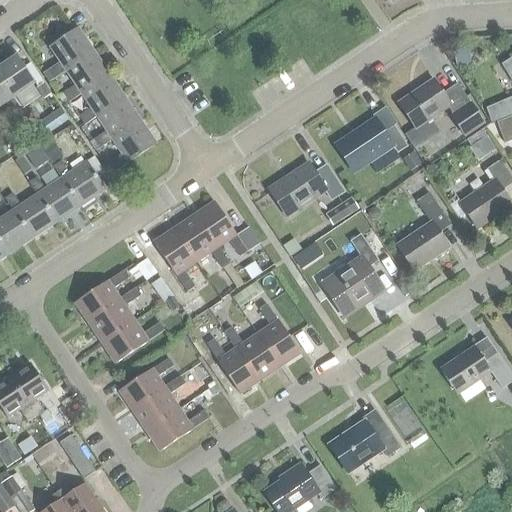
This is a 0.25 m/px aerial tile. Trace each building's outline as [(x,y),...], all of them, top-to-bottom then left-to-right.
[(53,81),(65,73),(95,53),(79,29),(49,49),(59,64),(47,72),(53,81)] [(337,60),(343,56),(335,44),(329,48),(337,60)] [(95,53),(65,73),(75,87),(64,95),(69,103),(80,95),(110,75),(95,53)] [(16,57),(0,67),(0,80),(13,99),(7,102),(16,116),(25,110),(16,97),(34,84),(24,68),(16,57)] [(511,59),(502,66),(511,82),(511,59)] [(30,64),(24,68),(34,84),(37,88),(43,83),(30,64)] [(110,75),(80,95),(90,110),(79,118),(84,125),(96,119),(126,99),(110,75)] [(0,126),(3,125),(0,119),(0,107),(7,102),(13,99),(0,80),(0,126)] [(401,103),(417,128),(449,106),(454,114),(452,116),(465,135),(485,122),(471,103),(459,85),(444,94),(435,80),(401,103)] [(37,88),(35,89),(43,100),(51,95),(43,83),(37,88)] [(126,99),(96,119),(106,133),(95,141),(100,149),(111,142),(141,122),(126,99)] [(57,113),(50,117),(57,128),(64,124),(57,113)] [(337,146),(354,172),(394,146),(399,153),(407,147),(393,126),(385,132),(376,120),(337,146)] [(511,120),(499,125),(507,146),(511,144),(511,120)] [(111,142),(121,156),(110,163),(116,173),(157,145),(141,122),(111,142)] [(438,133),(431,122),(417,131),(424,142),(438,133)] [(415,129),(404,136),(413,149),(424,142),(417,131),(415,129)] [(469,149),(478,163),(495,151),(487,137),(482,140),(479,135),(467,142),(470,148),(469,149)] [(51,141),(41,148),(52,164),(62,157),(51,141)] [(413,153),(402,160),(410,172),(421,165),(413,153)] [(463,204),(479,228),(511,206),(511,204),(503,191),(511,185),(511,179),(500,162),(488,170),(496,183),(463,204)] [(80,209),(105,193),(106,192),(87,163),(69,174),(62,163),(54,168),(61,179),(80,209)] [(333,200),(344,193),(345,192),(328,167),(316,175),(309,165),(270,190),(289,218),(327,192),(333,200)] [(56,225),(80,209),(61,179),(45,190),(38,179),(29,184),(36,196),(56,225)] [(36,196),(20,207),(12,195),(4,201),(12,212),(31,241),(56,225),(36,196)] [(416,203),(430,225),(398,246),(416,272),(451,248),(442,233),(450,227),(428,195),(416,203)] [(332,226),(358,210),(350,199),(325,215),(332,226)] [(218,251),(220,249),(230,242),(242,258),(249,253),(244,247),(238,237),(239,237),(239,236),(216,203),(196,217),(218,251)] [(0,245),(7,257),(31,241),(12,212),(0,219),(0,245)] [(177,230),(199,263),(213,254),(224,270),(231,265),(220,249),(218,251),(196,217),(177,230)] [(354,221),(346,226),(353,237),(361,231),(354,221)] [(249,229),(248,230),(239,236),(239,237),(238,237),(244,247),(249,253),(259,247),(261,246),(260,245),(249,229)] [(177,230),(155,244),(178,278),(179,277),(190,293),(197,289),(186,272),(199,263),(177,230)] [(322,285),(345,319),(385,292),(369,269),(379,262),(362,236),(351,243),(362,258),(322,285)] [(293,240),(282,247),(289,259),(301,251),(293,240)] [(143,257),(124,269),(125,271),(130,279),(136,288),(155,275),(143,257)] [(75,303),(88,324),(122,303),(121,300),(114,290),(130,279),(125,271),(109,281),(75,303)] [(88,324),(102,344),(136,322),(127,307),(142,297),(136,289),(121,300),(122,303),(88,324)] [(172,298),(165,303),(172,313),(179,308),(172,298)] [(271,328),(259,336),(281,369),(301,355),(279,322),(278,322),(268,306),(260,311),(271,328)] [(136,322),(102,344),(116,365),(151,342),(165,332),(160,324),(144,334),(136,322)] [(226,334),(237,351),(239,349),(261,382),(281,369),(259,336),(245,345),(234,329),(226,334)] [(239,349),(237,351),(227,357),(216,341),(209,346),(219,362),(240,395),(261,382),(239,349)] [(442,372),(457,395),(491,373),(502,391),(511,384),(511,377),(498,356),(485,365),(475,350),(442,372)] [(120,391),(134,412),(168,391),(166,388),(159,378),(175,367),(170,360),(154,371),(153,370),(120,391)] [(37,417),(46,412),(37,399),(49,391),(31,365),(11,378),(37,417)] [(134,412),(147,432),(181,410),(171,395),(187,385),(182,377),(166,388),(168,391),(134,412)] [(11,378),(0,385),(0,405),(8,418),(21,410),(29,423),(37,417),(11,378)] [(215,386),(202,395),(206,402),(219,393),(215,386)] [(181,410),(147,432),(161,453),(194,431),(194,430),(210,420),(205,412),(189,422),(181,410)] [(329,449),(347,476),(382,453),(387,460),(401,451),(387,431),(374,439),(365,425),(329,449)] [(94,473),(71,438),(59,446),(82,481),(94,473)] [(0,444),(0,460),(6,470),(21,460),(7,440),(0,444)] [(290,478),(265,495),(276,511),(295,511),(318,496),(321,502),(336,492),(321,469),(308,477),(301,467),(289,476),(290,478)] [(2,485),(19,511),(33,511),(34,511),(12,478),(2,485)] [(101,511),(85,487),(77,492),(72,484),(57,494),(68,511),(101,511)] [(6,511),(14,507),(0,485),(0,511),(6,511)] [(68,511),(57,494),(42,504),(47,511),(45,511),(68,511)]
